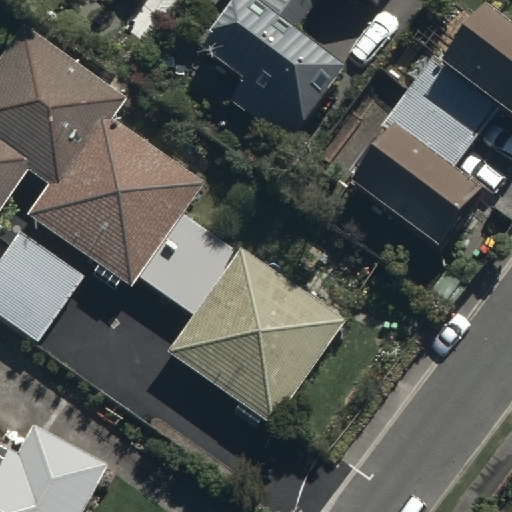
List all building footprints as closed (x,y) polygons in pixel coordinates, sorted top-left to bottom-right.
[(245,97),(233,115),(304,165),(353,94),(295,54),(332,0),(333,0),(374,29),(394,0),(228,0),(226,4),(252,23),(216,76),(245,97)] [(511,49),(496,37),(453,91),(511,137),(511,49)] [(125,116),(21,43),(0,72),(0,227),(27,189),(47,203),(26,233),(130,306),(204,201),(111,135),(125,116)] [(490,219),(402,154),(357,214),(445,279),(490,219)] [(345,337),(187,231),(144,296),(193,329),(164,372),(272,445),(345,337)] [(86,293),(16,242),(0,264),(0,324),(40,354),(86,293)] [(0,511),(95,511),(111,484),(32,441),(15,472),(0,463),(0,511)]
